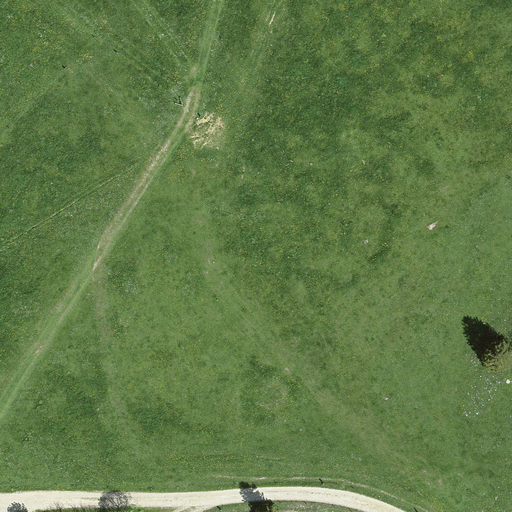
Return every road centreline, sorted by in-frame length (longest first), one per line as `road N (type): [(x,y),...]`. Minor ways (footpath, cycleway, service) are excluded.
road 1 (track): [(0,414),(24,360),(188,99),(213,0)]
road 2 (track): [(384,511),(303,493),(0,500)]
